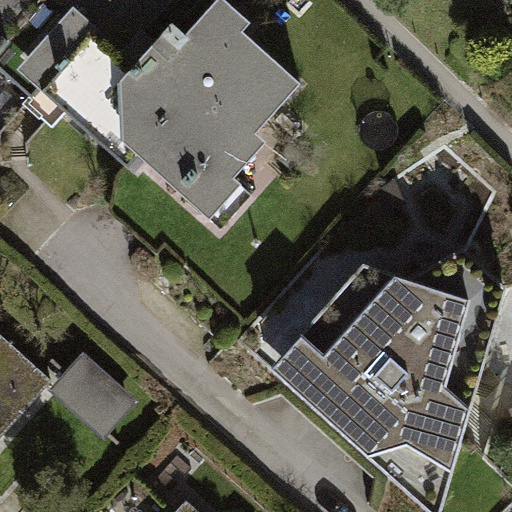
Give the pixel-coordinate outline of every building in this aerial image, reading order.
[(0,0),(0,34),(2,36),(0,38),(0,70),(32,99),(52,76),(78,98),(65,112),(128,168),(138,157),(183,196),(200,176),(220,194),(234,178),(249,162),(239,153),(301,84),(242,32),(250,23),(224,0),(217,0),(185,36),(172,24),(156,42),(145,32),(174,0),(0,0)] [(52,76),(32,99),(28,103),(54,125),(65,112),(78,98),(52,76)] [(200,176),(183,196),(219,228),(251,193),(234,178),(220,194),(200,176)] [(410,279),(364,265),(292,346),(330,387),(314,408),(368,456),(394,444),(449,486),(507,289),(463,249),(410,279)] [(0,437),(51,380),(0,335),(0,437)] [(140,402),(84,351),(48,390),(104,441),(140,402)] [(198,511),(186,501),(175,511),(198,511)]
